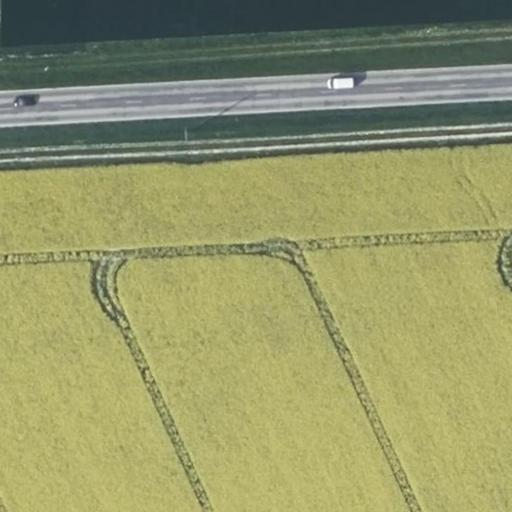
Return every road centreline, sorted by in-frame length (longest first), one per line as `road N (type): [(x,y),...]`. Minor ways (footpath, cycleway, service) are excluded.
road 1 (track): [(0,161),(511,131)]
road 2 (secondary): [(0,101),(511,73)]
road 3 (track): [(511,39),(0,65)]
